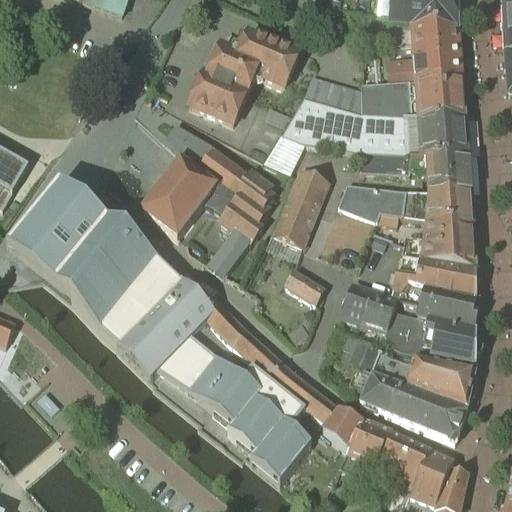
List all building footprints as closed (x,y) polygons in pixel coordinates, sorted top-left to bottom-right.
[(46,0),(80,12),(81,9),(122,23),(131,0),(46,0)] [(392,3),(374,0),(334,0),(327,18),(329,19),(332,19),(388,29),(392,3)] [(456,0),(392,0),(392,3),(388,29),(388,30),(458,36),(459,37),(460,37),(456,0)] [(511,0),(503,0),(506,58),(511,58),(511,0)] [(328,20),(313,14),(300,42),(316,49),(328,20)] [(458,36),(388,30),(388,31),(410,33),(412,55),(413,67),(415,90),(463,86),(461,63),(459,37),(458,36)] [(410,33),(388,31),(390,57),(412,55),(410,33)] [(278,54),(270,51),(248,42),(243,52),(229,57),(221,54),(207,85),(247,102),(255,82),(285,95),(298,64),(289,60),(290,59),(282,56),(281,56),(278,55),(278,54)] [(413,67),(387,69),(389,92),(415,90),(413,67)] [(247,102),(207,85),(203,83),(190,114),(233,133),(247,102)] [(361,99),(313,84),(303,107),(362,124),(361,99)] [(463,86),(415,90),(417,127),(466,125),(463,92),(463,86)] [(389,92),(361,94),(361,99),(362,124),(417,127),(415,90),(389,92)] [(417,127),(362,124),(303,107),(292,125),(285,138),(281,144),(282,145),(302,153),(361,162),(361,161),(410,165),(420,165),(417,127)] [(269,115),(263,128),(285,138),(292,125),(269,115)] [(466,125),(417,127),(420,165),(426,165),(468,163),(466,125)] [(251,252),(253,253),(263,239),(259,235),(271,218),(267,215),(275,204),(270,200),(274,196),(251,178),(247,183),(244,180),(214,158),(177,133),(167,148),(164,151),(163,153),(180,171),(141,225),(177,249),(184,240),(204,214),(214,221),(216,223),(222,228),(219,232),(233,243),(207,278),(223,290),(226,286),(251,252)] [(302,153),(282,145),(265,173),(288,183),(302,153)] [(19,171),(0,159),(0,220),(2,222),(23,185),(13,180),(19,171)] [(410,165),(361,161),(361,162),(360,181),(409,183),(410,179),(427,179),(426,165),(420,165),(410,165)] [(471,202),(468,163),(426,165),(427,179),(428,201),(428,202),(471,202)] [(28,176),(19,171),(13,180),(23,185),(28,176)] [(298,180),(272,245),(301,258),(328,192),(298,180)] [(58,194),(6,259),(12,264),(23,273),(42,289),(56,299),(149,390),(157,383),(203,412),(232,435),(227,441),(255,464),(249,470),(279,494),(311,454),(292,438),(305,420),(252,377),(243,389),(191,347),(207,331),(221,318),(187,285),(180,292),(126,242),(109,234),(106,230),(58,194)] [(406,201),(346,195),(338,216),(348,220),(377,233),(380,222),(402,226),(406,201)] [(428,201),(406,201),(402,226),(426,229),(428,202),(428,201)] [(471,202),(428,202),(426,229),(474,236),(471,202)] [(399,225),(380,222),(377,233),(373,243),(392,250),(399,225)] [(474,236),(426,229),(423,249),(406,247),(403,267),(476,279),(477,279),(475,248),(474,236)] [(403,267),(401,267),(398,283),(396,283),(392,300),(399,302),(401,302),(408,293),(422,297),(476,309),(476,279),(403,267)] [(326,301),(294,280),(284,296),(315,317),(326,301)] [(476,309),(422,297),(408,293),(401,302),(399,302),(398,308),(397,310),(418,315),(419,317),(417,327),(442,332),(442,330),(476,337),(479,320),(474,319),(476,309)] [(398,308),(356,295),(344,329),(387,342),(393,322),(397,310),(398,308)] [(291,383),(221,318),(207,331),(226,352),(253,376),(252,377),(305,420),(326,435),(338,419),(291,383)] [(417,327),(393,322),(387,342),(383,353),(401,362),(476,377),(476,340),(442,332),(417,327)] [(15,334),(0,327),(0,352),(6,355),(15,334)] [(351,345),(337,340),(332,354),(355,363),(360,349),(351,345)] [(378,358),(360,349),(355,363),(349,378),(356,381),(350,396),(365,402),(372,385),(369,384),(378,358)] [(437,374),(414,368),(412,376),(379,364),(372,383),(467,418),(475,381),(473,381),(437,374)] [(466,421),(372,385),(365,402),(361,411),(360,413),(407,433),(455,452),(466,421)] [(364,431),(338,419),(326,435),(323,440),(351,461),(364,431)] [(391,442),(364,431),(351,461),(348,467),(359,472),(374,478),(391,443),(391,442)] [(391,443),(374,478),(399,489),(403,491),(418,455),(391,443)] [(418,455),(403,491),(399,489),(389,511),(407,511),(410,507),(412,508),(430,460),(418,455)] [(454,470),(430,460),(412,508),(421,511),(437,511),(451,480),(454,470)] [(437,511),(461,511),(468,483),(451,480),(437,511)]
